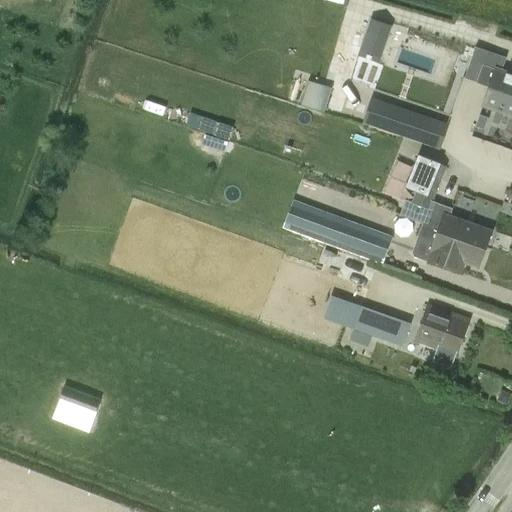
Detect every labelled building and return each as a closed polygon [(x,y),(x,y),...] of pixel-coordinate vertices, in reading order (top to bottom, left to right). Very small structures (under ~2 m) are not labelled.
[(222,19),(227,0),(194,0),(192,9),(222,19)] [(308,45),(312,33),(270,20),(266,33),(308,45)] [(371,20),(359,55),(378,61),(390,27),(371,20)] [(490,86),(488,89),(511,97),(511,75),(482,65),(477,82),(490,86)] [(343,116),(348,96),(327,92),(329,85),(302,79),(296,105),(343,116)] [(511,97),(488,89),(482,107),(511,116),(511,97)] [(384,102),(376,126),(434,146),(442,121),(384,102)] [(234,126),(191,112),(186,125),(229,140),(234,126)] [(474,113),(472,128),(489,131),(492,115),(474,113)] [(511,131),(511,118),(505,117),(501,128),(511,131)] [(225,152),(228,143),(205,135),(202,145),(225,152)] [(418,154),(411,172),(405,187),(416,191),(411,203),(404,200),(399,216),(421,224),(420,228),(421,228),(483,252),(491,232),(450,217),(452,209),(432,202),(440,183),(446,165),(418,154)] [(320,236),(348,246),(346,252),(367,260),(369,253),(385,259),(393,237),(346,220),(344,225),(326,219),(320,236)] [(483,252),(421,228),(413,255),(414,259),(461,275),(465,265),(477,269),(483,252)] [(352,270),(372,273),(373,265),(353,262),(352,270)] [(413,342),(437,351),(433,361),(451,367),(454,357),(456,357),(469,320),(426,305),(413,342)] [(360,309),(352,330),(402,348),(410,327),(360,309)] [(94,417),(100,401),(64,387),(58,403),(51,419),(89,433),(94,417)] [(511,395),(505,392),(500,394),(497,400),(507,405),(511,395)]
